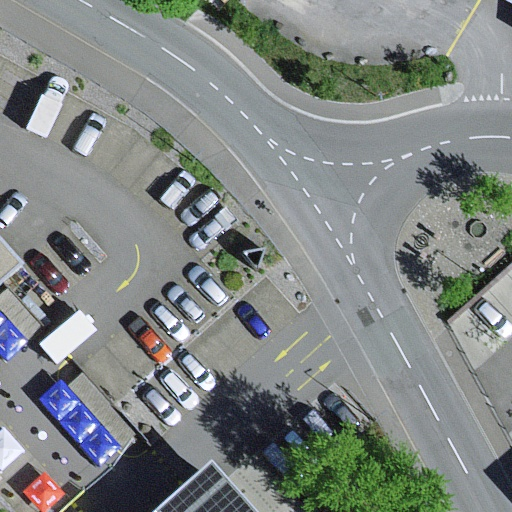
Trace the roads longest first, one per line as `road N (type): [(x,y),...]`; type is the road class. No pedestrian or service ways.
road 1 (tertiary): [(332,188),(353,266),(485,511)]
road 2 (tertiary): [(82,0),(231,99),(266,141),(332,188)]
road 3 (tertiary): [(332,188),(409,149),(468,138),(511,145)]
